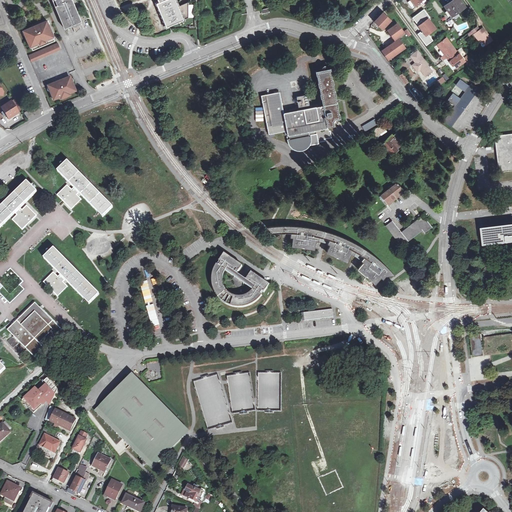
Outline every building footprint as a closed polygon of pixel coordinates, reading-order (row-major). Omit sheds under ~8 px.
[(71,0),(51,0),(64,29),(80,22),(71,0)] [(158,0),(160,3),(157,4),(167,28),(189,18),(189,3),(179,7),(175,0),(158,0)] [(456,0),(446,7),(453,17),(465,8),(459,0),(456,0)] [(418,34),(426,46),(434,41),(429,34),(438,29),(424,9),(412,17),(422,31),(418,34)] [(384,12),(375,21),(383,30),(392,20),(384,12)] [(440,19),(437,21),(444,31),(447,29),(440,19)] [(31,28),(23,31),(25,35),(27,40),(29,44),(36,42),(37,44),(46,40),(45,38),(52,35),(50,31),(50,30),(48,25),(47,21),(34,26),(35,29),(32,30),(31,28)] [(392,35),(396,40),(405,33),(398,24),(388,32),(391,36),(392,35)] [(476,36),(480,42),(483,40),(487,46),(493,42),(484,29),(481,32),(478,27),(472,31),(476,36)] [(400,38),(382,51),(389,61),(407,48),(400,38)] [(446,56),(448,58),(456,52),(457,51),(448,39),(439,46),(442,51),(444,50),(447,55),(446,56)] [(57,42),(28,54),(31,61),(60,49),(57,42)] [(422,70),(427,76),(433,72),(419,52),(412,57),(417,64),(414,66),(419,73),(422,70)] [(459,55),(456,52),(448,58),(451,62),(452,61),(456,66),(465,59),(461,54),(459,55)] [(471,57),(474,61),(479,57),(476,53),(471,57)] [(467,62),(465,59),(456,66),(458,68),(467,62)] [(279,91),(261,95),(269,134),(286,131),(287,136),(287,141),(289,145),(292,148),(296,150),(300,150),(304,150),(308,147),(310,144),(319,143),(318,141),(325,140),(324,138),(332,137),(330,130),(329,130),(329,128),(327,128),(327,127),(330,126),(330,127),(334,126),(333,121),(335,121),(335,119),(340,118),(330,68),(316,71),(322,105),(316,106),(303,108),(303,109),(283,112),(279,91)] [(403,74),(400,76),(405,84),(408,81),(403,74)] [(55,83),(47,86),(52,99),(53,99),(54,100),(59,98),(60,100),(69,96),(68,94),(73,92),(73,91),(74,91),(69,77),(60,81),(63,88),(58,90),(55,83)] [(442,85),(446,80),(442,77),(438,82),(442,85)] [(452,125),(480,88),(472,83),(470,86),(461,79),(457,84),(466,91),(461,98),(455,93),(449,100),(456,105),(445,120),(452,125)] [(309,105),(307,94),(296,96),(298,107),(309,105)] [(0,108),(0,111),(5,120),(17,113),(10,102),(0,108)] [(370,127),(376,123),(374,118),(367,122),(361,125),(364,130),(370,127)] [(390,154),(397,148),(396,146),(401,143),(405,139),(398,131),(397,131),(392,136),(390,135),(390,134),(380,143),(390,154)] [(498,172),(511,170),(511,134),(494,136),(498,172)] [(102,216),(111,206),(108,203),(67,161),(57,170),(60,173),(74,187),(72,189),(67,185),(57,194),(64,201),(71,208),(80,199),(76,194),(78,192),(102,216)] [(0,226),(15,211),(17,213),(12,219),(22,229),(29,222),(36,215),(26,205),(22,209),(20,207),(36,191),(27,181),(0,206),(0,226)] [(380,195),(386,202),(402,189),(397,182),(380,195)] [(430,223),(423,214),(411,224),(402,231),(393,219),(386,224),(402,245),(430,223)] [(273,234),(291,234),(291,239),(293,239),(292,246),(314,249),(316,240),(329,244),(326,252),(347,261),(351,254),(363,261),(357,268),(375,283),(386,275),(395,274),(380,260),(362,247),(345,238),(326,230),(310,226),(291,224),(266,225),(273,234)] [(511,225),(485,229),(487,246),(511,242),(511,225)] [(54,273),(44,282),(53,291),(58,296),(67,287),(63,282),(66,280),(89,303),(99,294),(97,292),(54,249),(45,258),(61,275),(58,277),(54,273)] [(223,254),(218,261),(220,262),(218,265),(216,264),(214,268),(212,274),(211,280),(212,287),(216,295),(220,300),(225,304),(233,307),(240,308),(244,307),(252,304),(258,300),(262,296),(260,294),(262,291),(264,293),(269,285),(265,282),(251,272),(245,280),(236,273),(242,266),(223,254)] [(61,330),(34,302),(14,322),(8,328),(35,356),(61,330)] [(333,309),(304,313),(305,321),(333,317),(333,309)] [(470,335),(473,357),(511,352),(511,333),(482,337),(482,334),(470,335)] [(13,336),(7,342),(13,348),(19,342),(13,336)] [(258,372),(258,408),(280,408),(280,372),(258,372)] [(250,373),(228,375),(232,413),(254,411),(250,373)] [(23,399),(33,409),(46,397),(50,401),(58,387),(47,376),(43,380),(45,383),(38,390),(36,387),(23,399)] [(185,434),(128,378),(95,411),(152,468),(185,434)] [(50,420),(70,430),(75,418),(56,408),(50,420)] [(0,425),(0,444),(13,432),(3,422),(0,425)] [(72,448),(80,452),(87,440),(85,439),(87,434),(81,431),(72,448)] [(38,445),(54,453),(60,442),(44,434),(38,445)] [(92,464),(105,471),(111,459),(99,452),(92,464)] [(177,466),(181,468),(185,460),(181,456),(177,466)] [(59,480),(63,483),(70,470),(59,464),(52,479),(58,482),(59,480)] [(89,473),(81,469),(81,470),(77,477),(85,481),(89,473)] [(78,493),(85,481),(77,477),(76,476),(70,488),(78,493)] [(106,495),(115,499),(122,486),(113,481),(106,495)] [(6,496),(14,500),(19,489),(7,483),(1,495),(5,497),(6,496)] [(188,483),(186,488),(201,496),(203,492),(196,489),(197,488),(188,483)] [(198,502),(201,496),(186,488),(185,490),(187,491),(184,495),(188,497),(198,502)] [(122,503),(140,511),(144,503),(126,495),(122,503)] [(45,511),(50,504),(33,496),(24,511),(45,511)]
